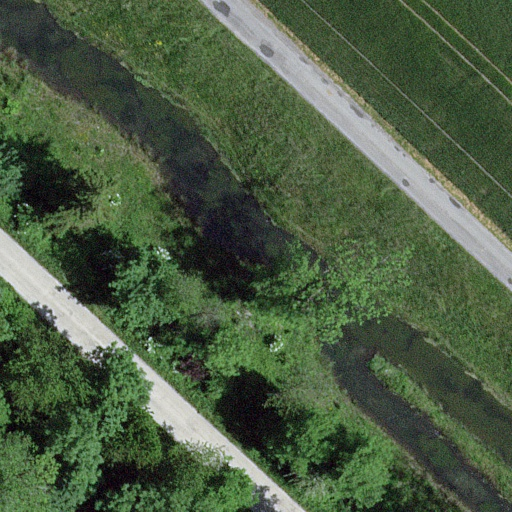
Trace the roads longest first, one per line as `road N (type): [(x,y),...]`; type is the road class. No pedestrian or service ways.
road 1 (unclassified): [(220,0),(511,270)]
road 2 (unclassified): [(0,255),(274,511)]
